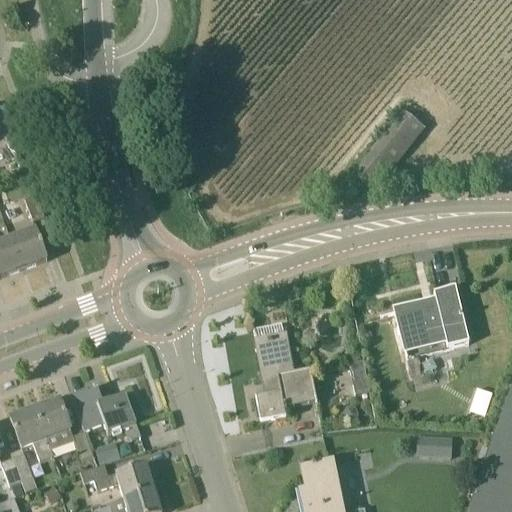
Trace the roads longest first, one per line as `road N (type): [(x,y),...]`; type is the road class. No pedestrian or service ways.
road 1 (secondary): [(511,215),(412,219),(300,246)]
road 2 (residential): [(228,511),(167,326)]
road 3 (secondary): [(148,266),(107,143),(97,82)]
road 4 (secondary): [(0,368),(134,318)]
road 5 (secondary): [(125,292),(0,337)]
road 6 (secondary): [(300,246),(241,252),(179,274)]
road 7 (unclassified): [(97,82),(69,80),(45,66),(29,0)]
road 8 (secondary): [(188,297),(300,246)]
